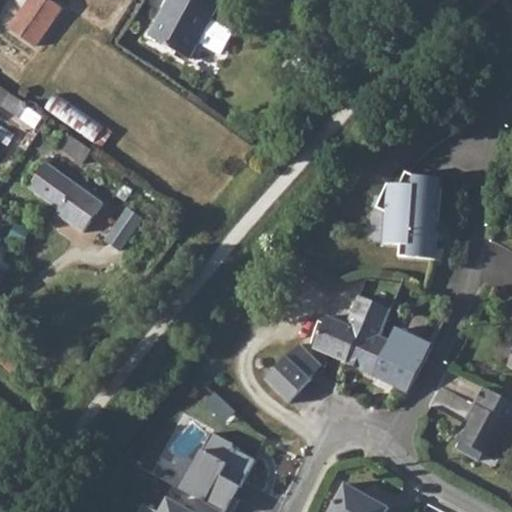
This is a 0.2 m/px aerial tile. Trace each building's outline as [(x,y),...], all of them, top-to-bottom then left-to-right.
[(63,9),(50,0),(19,0),(25,8),(12,27),(38,45),(63,9)] [(165,0),(145,32),(184,57),(194,41),(216,55),(229,34),(208,20),(220,0),(165,0)] [(29,105),(0,84),(0,103),(20,117),(29,105)] [(94,151),(70,134),(61,147),(84,163),(94,151)] [(48,165),(31,189),(59,209),(57,214),(83,233),(103,205),(48,165)] [(401,255),(437,259),(445,188),(410,170),(401,187),(391,182),(379,205),(388,210),(385,241),(402,243),(401,255)] [(0,288),(8,274),(0,269),(0,288)] [(314,348),(349,363),(364,328),(381,335),(392,308),(360,294),(348,321),(329,314),(314,348)] [(364,328),(349,363),(373,373),(391,340),(381,335),(364,328)] [(391,340),(373,373),(410,391),(430,352),(394,335),(391,340)] [(302,344),(291,356),(312,377),(321,363),(302,344)] [(291,356),(270,379),(291,400),(313,378),(312,377),(291,356)] [(459,447),(474,456),(478,458),(482,450),(490,454),(493,455),(511,422),(511,423),(511,398),(486,384),(476,403),(478,404),(461,438),(463,439),(459,447)] [(215,434),(185,493),(222,511),(233,511),(261,457),(215,434)] [(387,511),(388,511),(344,486),(330,511),(387,511)] [(195,511),(166,495),(157,511),(195,511)]
